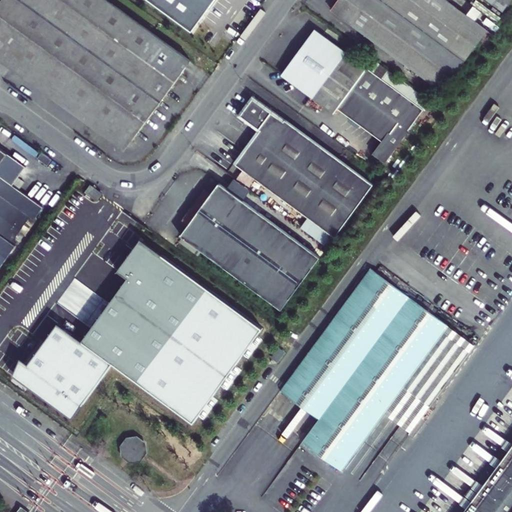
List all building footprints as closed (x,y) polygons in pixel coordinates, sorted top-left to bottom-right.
[(0,0),(0,43),(130,139),(189,60),(107,0),(0,0)] [(148,0),(192,32),(209,9),(211,11),(218,0),(148,0)] [(339,0),(332,10),(434,85),(443,92),(481,42),(488,48),(496,37),(488,31),(445,0),(339,0)] [(511,0),(489,0),(504,11),(511,0)] [(372,70),(367,66),(316,30),(283,75),(334,112),(338,107),(384,140),(375,152),(387,160),(410,128),(409,128),(424,107),(372,70)] [(0,57),(123,148),(130,139),(0,43),(0,57)] [(378,63),(372,70),(424,107),(425,106),(421,103),(425,96),(378,63)] [(237,115),(257,130),(233,162),(309,219),(302,228),(327,246),(373,184),(252,95),(237,115)] [(9,244),(28,218),(33,222),(42,208),(12,186),(26,168),(0,148),(0,266),(14,248),(9,244)] [(48,165),(52,160),(42,153),(38,158),(48,165)] [(234,178),(227,189),(243,200),(250,190),(234,178)] [(181,236),(182,237),(202,251),(281,309),(320,256),(243,200),(227,189),(219,183),(212,193),(189,225),(181,236)] [(97,200),(102,193),(91,185),(86,192),(97,200)] [(212,193),(205,189),(182,220),(189,225),(212,193)] [(16,250),(36,224),(33,222),(28,218),(9,244),(14,248),(16,250)] [(199,254),(202,251),(182,237),(180,240),(199,254)] [(141,240),(119,271),(128,278),(83,340),(59,323),(29,363),(22,358),(13,375),(29,387),(72,418),(112,363),(194,422),(220,385),(235,365),(262,327),(247,317),(141,240)] [(370,268),(281,390),(318,419),(301,441),(340,470),(383,412),(410,433),(474,345),(370,268)] [(150,455),(148,444),(139,438),(128,439),(122,448),(124,458),(133,465),(143,463),(150,455)] [(511,511),(511,447),(464,511),(511,511)]
